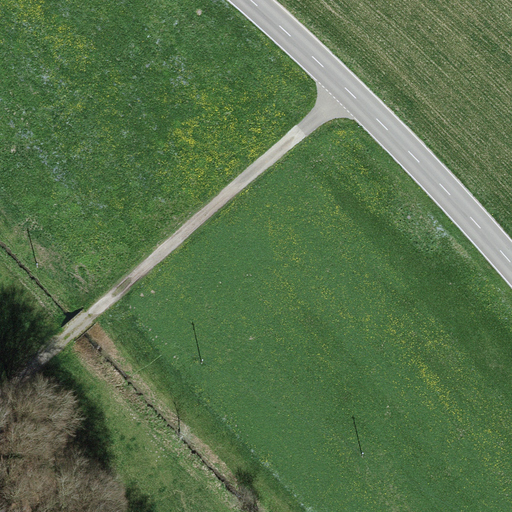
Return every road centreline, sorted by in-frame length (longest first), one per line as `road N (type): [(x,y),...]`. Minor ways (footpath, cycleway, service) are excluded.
road 1 (track): [(349,93),(0,402)]
road 2 (tertiary): [(511,265),(249,0)]
